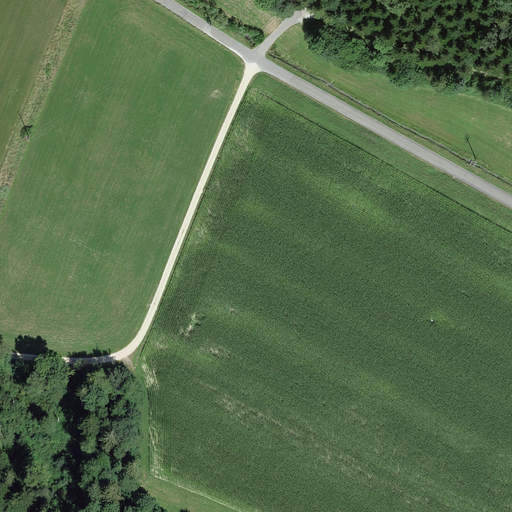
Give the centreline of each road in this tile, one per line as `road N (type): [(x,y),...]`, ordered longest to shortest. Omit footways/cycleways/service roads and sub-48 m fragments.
road 1 (track): [(0,354),(65,363),(127,350),(153,307),(256,58)]
road 2 (unclassified): [(511,200),(165,0)]
road 3 (track): [(511,79),(420,56),(316,14),(291,17)]
